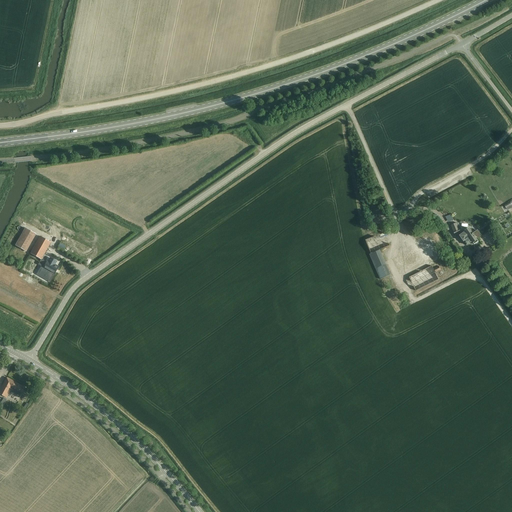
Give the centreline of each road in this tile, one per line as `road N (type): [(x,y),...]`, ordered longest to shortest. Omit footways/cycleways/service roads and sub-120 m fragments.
road 1 (unclassified): [(30,360),(85,279),(288,137),(461,44)]
road 2 (primary): [(487,0),(378,51),(225,104),(0,143)]
road 3 (unclassified): [(0,126),(272,65),(437,0)]
road 4 (secondary): [(30,360),(90,401),(198,511)]
